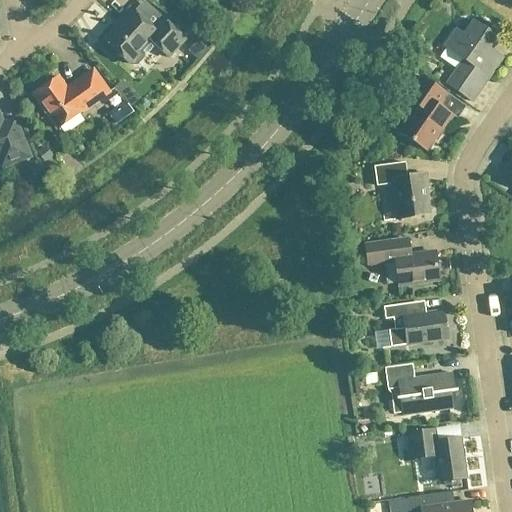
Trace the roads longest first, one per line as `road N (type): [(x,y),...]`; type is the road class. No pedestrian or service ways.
road 1 (tertiary): [(0,322),(61,302),(182,223),(253,159),(348,26)]
road 2 (residential): [(511,96),(458,175),(509,511)]
